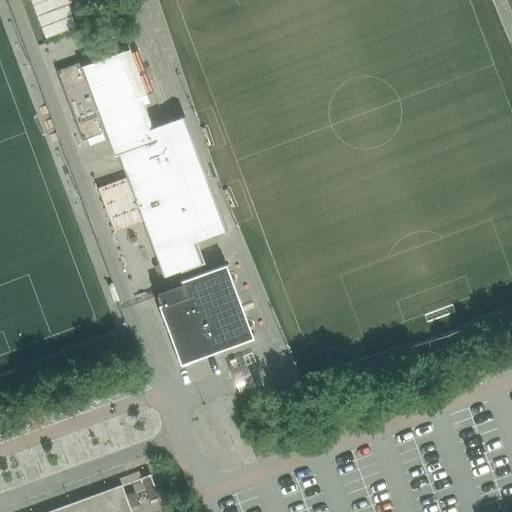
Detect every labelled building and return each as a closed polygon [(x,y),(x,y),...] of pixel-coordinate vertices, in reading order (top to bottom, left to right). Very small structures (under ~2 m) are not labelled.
[(29,0),(44,39),(75,27),(64,0),(29,0)] [(78,57),(77,44),(50,47),(51,60),(78,57)] [(55,72),(81,141),(105,132),(114,155),(118,154),(163,274),(199,261),(192,242),(224,230),(181,116),(146,129),(137,107),(148,103),(127,45),(94,57),(95,61),(89,63),(87,59),(55,72)] [(179,283),(155,292),(160,305),(158,305),(180,364),(251,337),(224,264),(178,281),(179,283)] [(257,442),(260,451),(270,448),(267,439),(257,442)] [(130,511),(125,495),(121,484),(44,511),(130,511)]
